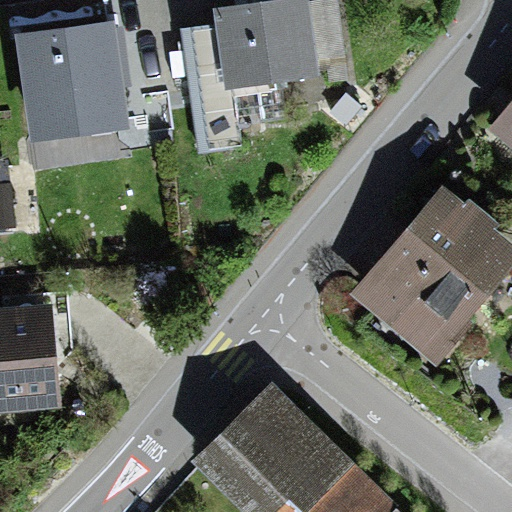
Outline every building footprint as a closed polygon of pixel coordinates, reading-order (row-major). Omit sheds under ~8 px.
[(300,0),(296,0),(221,11),(231,83),(311,72),(308,53),(340,49),(333,0),(325,0),(301,3),(300,0)] [(24,38),(37,134),(120,122),(107,27),(24,38)] [(0,226),(11,225),(7,185),(0,185),(0,226)] [(366,293),(436,353),(460,324),(453,318),(506,256),(443,202),(366,293)] [(0,403),(48,399),(45,360),(65,358),(72,350),(67,290),(1,296),(3,316),(0,316),(0,403)] [(391,511),(272,387),(206,455),(262,511),(391,511)]
